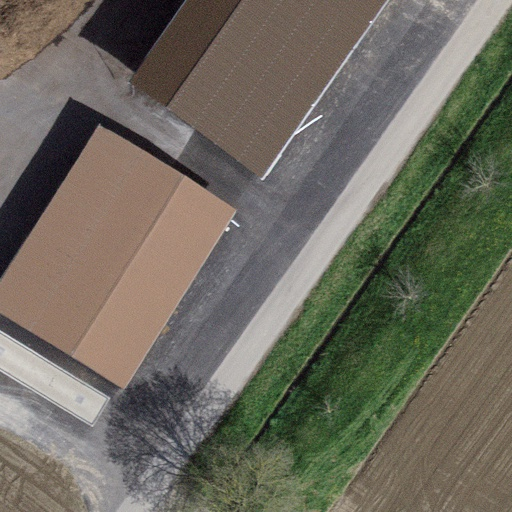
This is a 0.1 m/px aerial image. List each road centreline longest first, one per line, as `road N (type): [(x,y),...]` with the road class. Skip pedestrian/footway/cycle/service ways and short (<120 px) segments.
road 1 (unclassified): [(134,511),(495,0)]
road 2 (track): [(0,412),(142,499)]
